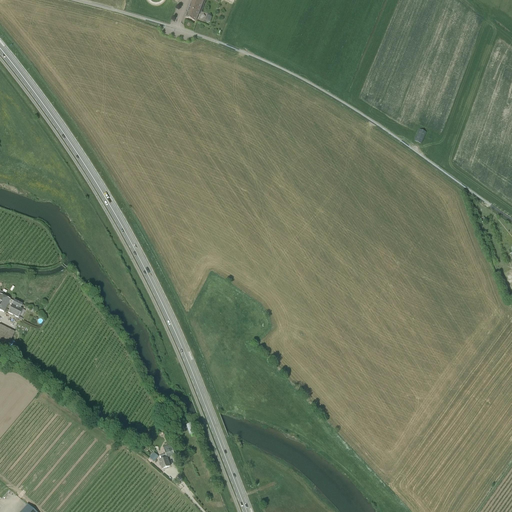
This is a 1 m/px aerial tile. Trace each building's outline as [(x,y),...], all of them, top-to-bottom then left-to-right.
[(203,0),(191,0),(185,18),(195,22),(203,0)] [(415,141),(421,144),(426,133),(419,130),(415,141)] [(9,306),(9,304),(11,301),(2,296),(3,293),(0,291),(0,310),(4,313),(7,305),(9,306)] [(14,301),(13,302),(12,305),(8,313),(18,318),(22,310),(20,309),(22,305),(14,301)] [(0,341),(8,345),(9,346),(12,339),(11,339),(14,332),(0,325),(0,341)] [(161,466),(162,469),(170,467),(167,458),(174,456),(172,448),(164,450),(167,458),(166,458),(165,455),(159,457),(160,460),(159,461),(160,464),(159,464),(160,466),(161,466)] [(149,458),(154,462),(158,457),(154,453),(149,458)]
